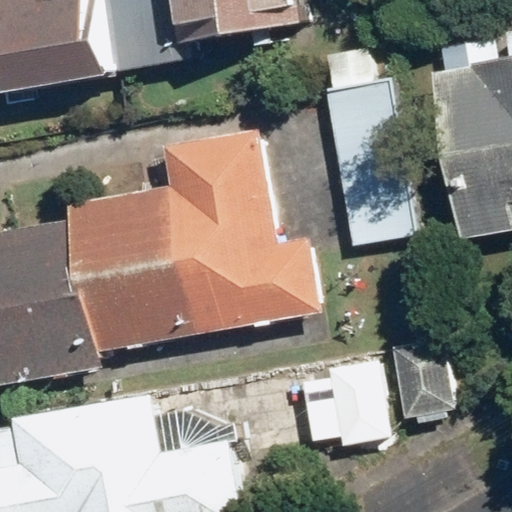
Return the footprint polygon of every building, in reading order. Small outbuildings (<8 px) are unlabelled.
[(106,0),(0,0),(0,41),(9,93),(120,73),(106,0)] [(300,0),(171,0),(178,44),(304,23),(300,0)] [(511,55),(435,68),(462,236),(511,227),(511,55)] [(380,80),(319,90),(344,242),(405,232),(380,80)] [(0,385),(105,366),(102,347),(323,308),(310,233),(279,238),(259,126),(164,143),(171,183),(68,201),(71,217),(0,229),(0,385)] [(435,334),(384,343),(397,418),(448,408),(435,334)] [(324,372),(294,378),(304,436),(333,431),(335,443),(386,433),(371,355),(322,364),(324,372)] [(27,461),(0,465),(0,511),(245,511),(234,438),(165,449),(155,390),(19,412),(27,461)]
